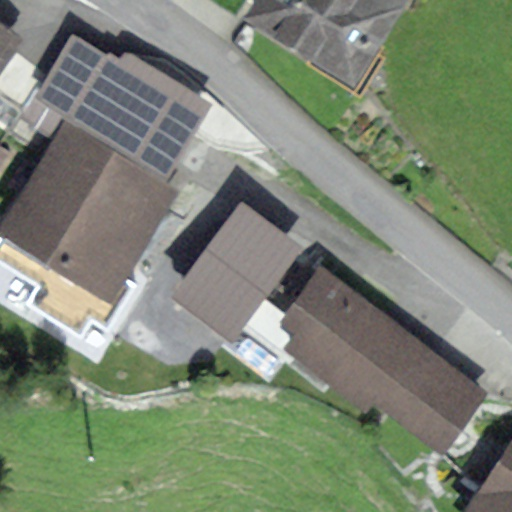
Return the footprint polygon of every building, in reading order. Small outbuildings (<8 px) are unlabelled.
[(271,0),(261,16),(352,71),(394,0),(271,0)] [(0,80),(22,47),(0,32),(0,80)] [(122,69),(74,41),(39,100),(167,175),(208,106),(128,59),(122,69)] [(78,137),(20,228),(122,293),(180,201),(78,137)] [(323,282),(291,326),(439,432),(472,387),(323,282)] [(511,511),(511,461),(478,511),(511,511)]
